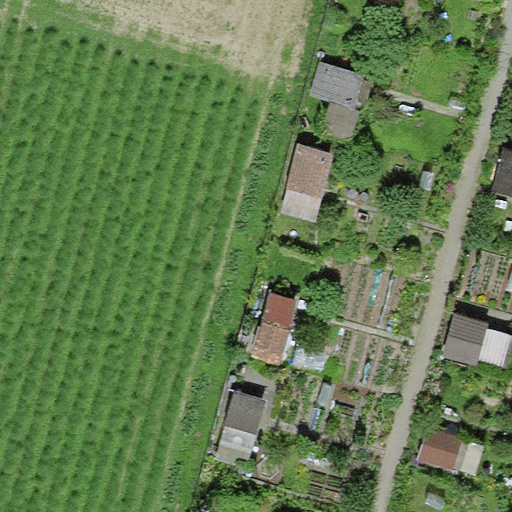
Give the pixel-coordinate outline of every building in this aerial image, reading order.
[(363,69),(318,56),(308,90),(353,102),(363,69)] [(332,150),(297,141),(279,210),(313,219),(332,150)] [(511,146),(503,144),(491,187),(511,193),(511,146)] [(298,293),(266,284),(258,314),(291,322),(298,293)] [(485,318),(451,308),(439,350),(472,360),(485,318)] [(265,394),(231,384),(211,453),(244,463),(265,394)] [(482,441),(427,424),(417,457),(472,473),(482,441)]
